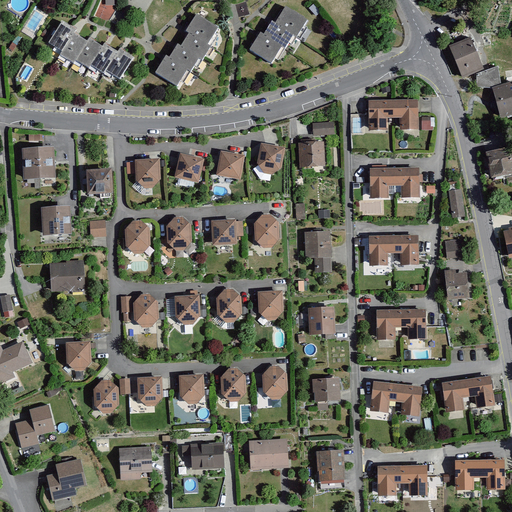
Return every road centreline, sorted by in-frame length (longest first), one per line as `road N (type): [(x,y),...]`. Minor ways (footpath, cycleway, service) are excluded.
road 1 (residential): [(347,84),(359,511)]
road 2 (residential): [(347,84),(238,117),(178,123),(0,114)]
road 3 (residential): [(430,51),(483,198),(511,365)]
